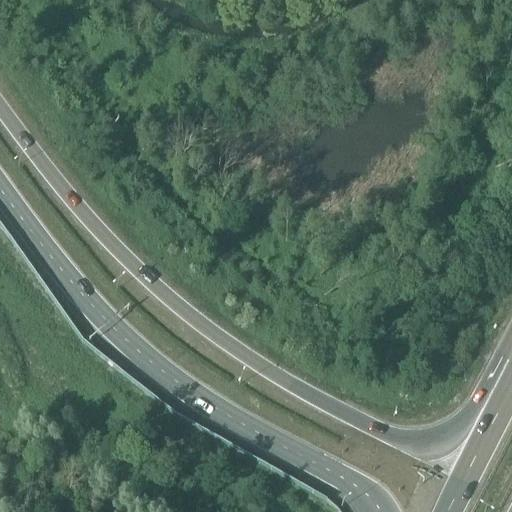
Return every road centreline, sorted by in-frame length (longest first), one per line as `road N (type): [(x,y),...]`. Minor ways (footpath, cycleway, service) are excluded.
road 1 (primary): [(511,379),(461,431),(423,445),(373,434),(212,338),(135,267),(0,104)]
road 2 (primary): [(0,183),(67,270),(154,359),(337,475),(378,511)]
road 3 (primary): [(511,390),(449,511)]
